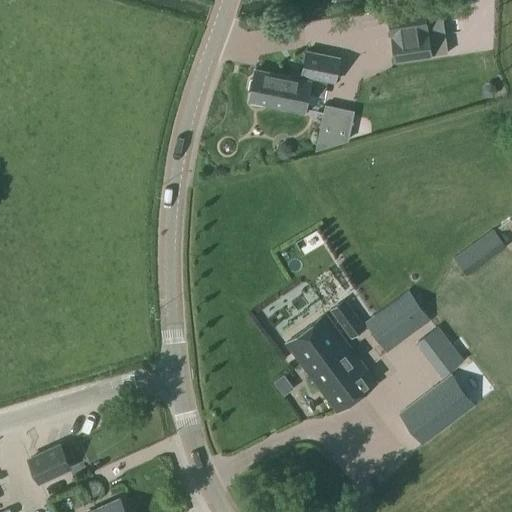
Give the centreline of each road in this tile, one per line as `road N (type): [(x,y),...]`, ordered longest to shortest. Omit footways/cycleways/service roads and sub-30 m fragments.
road 1 (tertiary): [(172,370),(175,164),(227,0)]
road 2 (unknown): [(207,486),(296,428),(348,419),(412,350)]
road 3 (unknown): [(214,35),(311,32),(420,0)]
road 4 (unclassified): [(0,422),(172,370)]
road 5 (tertiary): [(223,511),(194,453),(172,370)]
